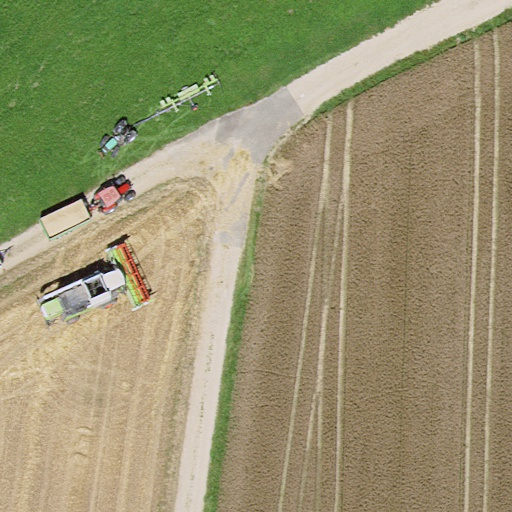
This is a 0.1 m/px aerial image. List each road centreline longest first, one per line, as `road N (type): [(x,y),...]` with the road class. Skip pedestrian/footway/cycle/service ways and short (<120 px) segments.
road 1 (track): [(187,511),(245,126)]
road 2 (track): [(245,126),(0,271)]
road 3 (track): [(491,0),(245,126)]
